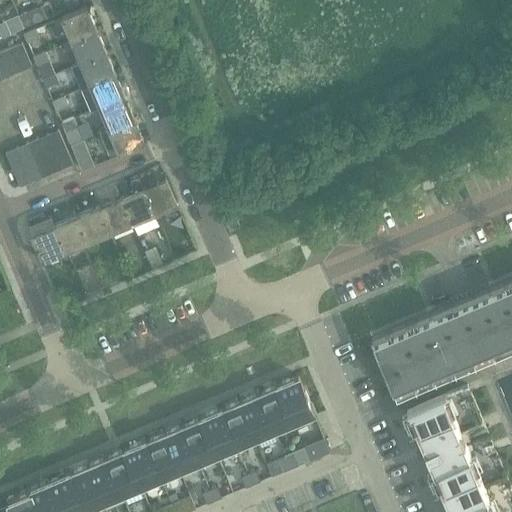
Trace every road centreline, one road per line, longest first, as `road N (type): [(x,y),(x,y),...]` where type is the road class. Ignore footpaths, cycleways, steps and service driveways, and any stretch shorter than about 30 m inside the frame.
road 1 (unclassified): [(296,291),(511,197)]
road 2 (unclassified): [(70,386),(244,313)]
road 3 (residential): [(244,313),(172,140)]
road 4 (residential): [(0,214),(172,140)]
road 5 (residential): [(70,386),(0,219)]
road 6 (residential): [(222,511),(364,450)]
road 7 (residential): [(172,140),(110,0)]
road 8 (residential): [(309,321),(364,450)]
